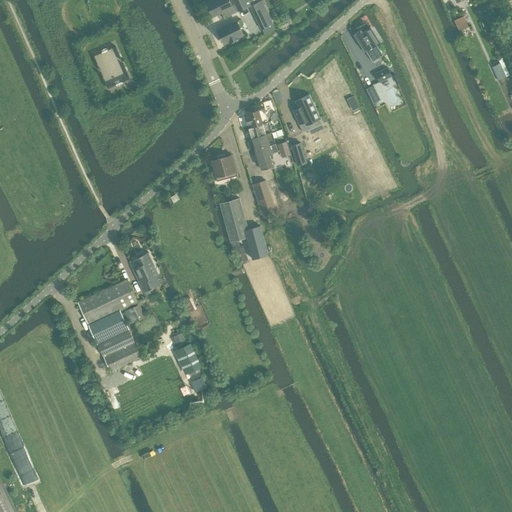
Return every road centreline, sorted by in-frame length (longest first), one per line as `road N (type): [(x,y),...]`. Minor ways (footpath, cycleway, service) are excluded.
road 1 (unclassified): [(0,325),(206,144),(227,113)]
road 2 (track): [(496,166),(417,0)]
road 3 (unclassified): [(227,113),(255,99),(367,0)]
road 4 (unclassified): [(227,113),(179,0)]
